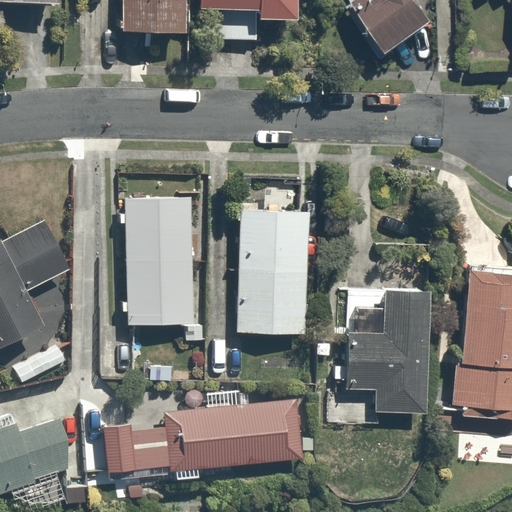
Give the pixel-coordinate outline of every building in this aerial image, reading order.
[(184,0),(119,0),(119,30),(183,32),(184,0)] [(195,0),(194,42),(254,43),(254,20),(295,21),(295,0),(195,0)] [(350,0),(351,1),(345,5),(376,48),(427,12),(418,0),(350,0)] [(189,193),(123,195),(126,326),(192,324),(189,193)] [(308,209),(235,207),(230,331),(304,334),(308,209)] [(43,217),(0,238),(0,349),(45,327),(28,294),(71,273),(43,217)] [(511,270),(465,267),(458,363),(450,363),(448,403),(458,404),(457,417),(511,420),(511,270)] [(421,416),(428,289),(347,284),(341,394),(373,396),(372,413),(421,416)] [(162,420),(100,426),(105,479),(304,458),(298,397),(162,412),(162,420)] [(0,493),(74,467),(55,417),(21,429),(17,419),(0,425),(0,493)]
